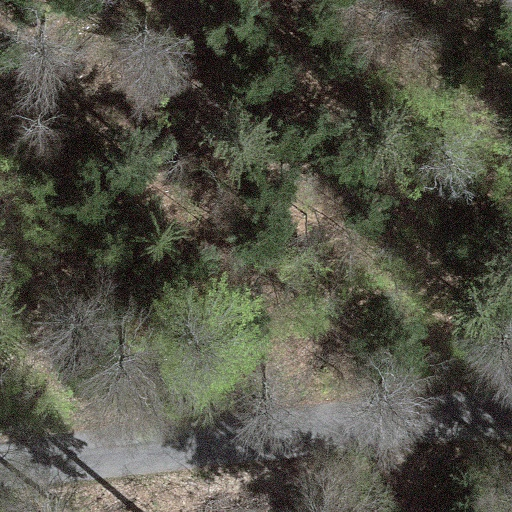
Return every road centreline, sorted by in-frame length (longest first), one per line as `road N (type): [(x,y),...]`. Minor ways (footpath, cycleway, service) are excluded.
road 1 (tertiary): [(511,440),(0,480)]
road 2 (track): [(0,107),(105,0)]
